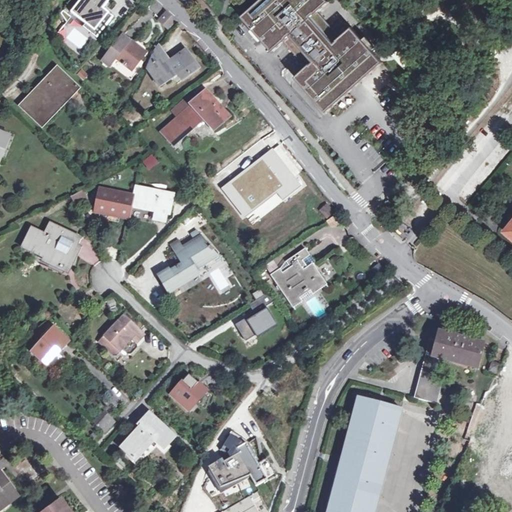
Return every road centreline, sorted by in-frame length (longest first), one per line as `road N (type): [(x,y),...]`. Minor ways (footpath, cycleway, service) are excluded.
road 1 (residential): [(435,286),(347,212),(166,0)]
road 2 (unknown): [(181,511),(206,452),(265,372)]
road 3 (residential): [(292,511),(337,368)]
road 4 (residential): [(337,368),(402,385),(417,352),(391,319)]
road 5 (residential): [(0,437),(40,431),(105,511)]
